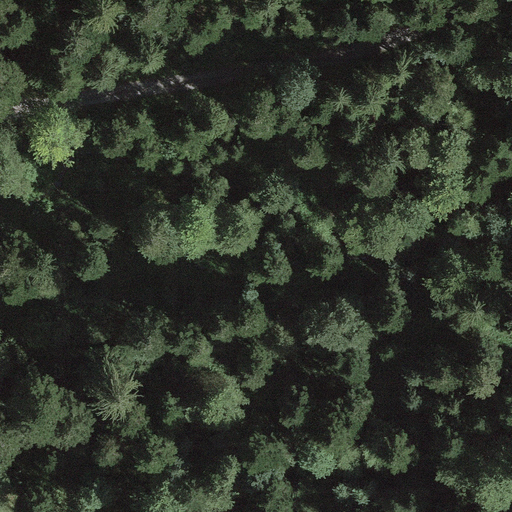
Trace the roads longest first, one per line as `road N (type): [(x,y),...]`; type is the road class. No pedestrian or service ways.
road 1 (track): [(0,330),(169,343),(334,374),(453,335),(511,344)]
road 2 (track): [(0,108),(383,41),(487,0)]
